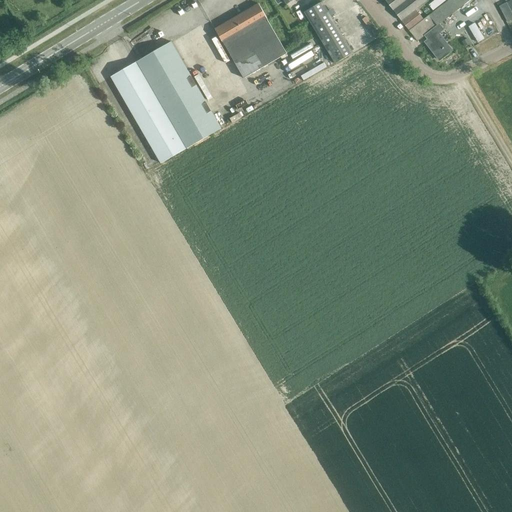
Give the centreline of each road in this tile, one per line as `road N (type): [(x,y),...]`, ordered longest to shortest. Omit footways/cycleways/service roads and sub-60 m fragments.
road 1 (residential): [(511,50),(437,80),(420,72),(364,0)]
road 2 (tertiary): [(0,86),(142,0)]
